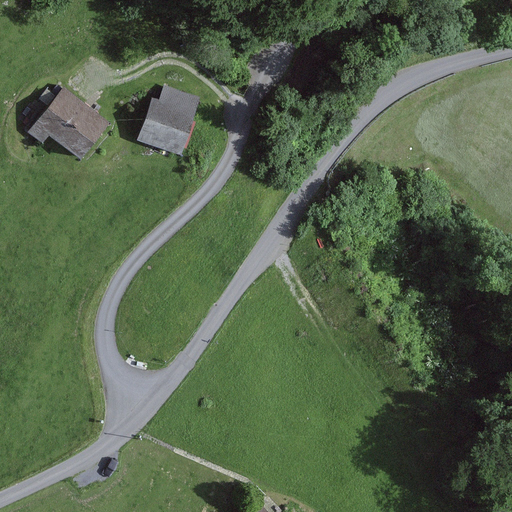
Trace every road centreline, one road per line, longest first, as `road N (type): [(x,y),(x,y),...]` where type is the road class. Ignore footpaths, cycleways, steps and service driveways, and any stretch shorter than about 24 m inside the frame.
road 1 (unclassified): [(511,47),(412,79),(368,110),(144,413)]
road 2 (unclassified): [(144,413),(108,354),(106,328),(119,284),(219,179),(262,74),(329,0)]
road 3 (unclassified): [(144,413),(88,460),(0,503)]
